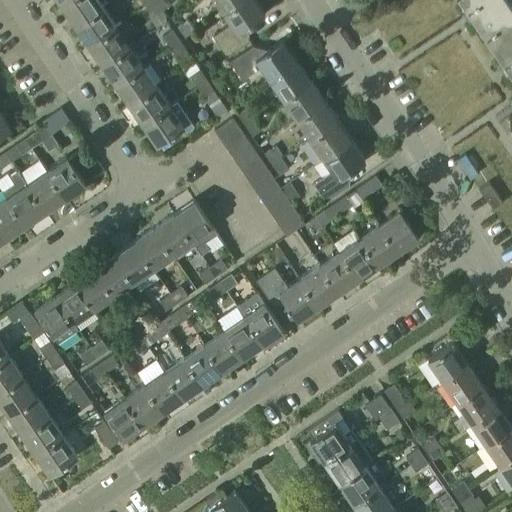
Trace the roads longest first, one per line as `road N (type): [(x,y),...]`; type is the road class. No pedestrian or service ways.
road 1 (residential): [(72,511),(470,239)]
road 2 (residential): [(0,284),(126,199),(131,181),(128,164),(15,0)]
road 3 (residential): [(470,239),(311,0)]
